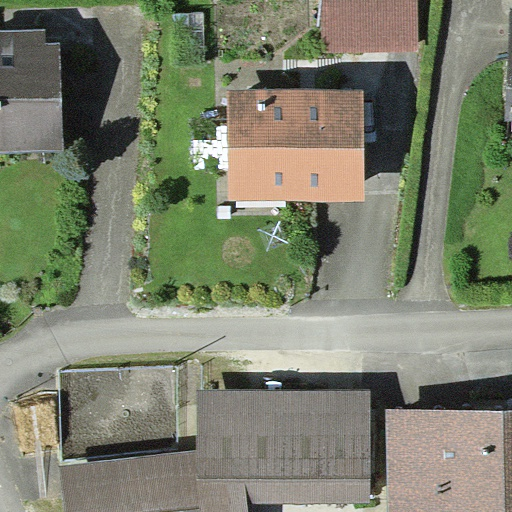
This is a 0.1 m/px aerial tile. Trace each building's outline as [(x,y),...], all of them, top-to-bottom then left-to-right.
[(420,0),(324,0),(326,48),(422,45),(420,0)] [(62,39),(0,40),(0,154),(66,153),(62,39)] [(366,87),(230,92),(234,201),(370,196),(366,87)] [(200,457),(63,469),(66,511),(251,511),(251,503),(373,503),(373,387),(201,383),(200,457)] [(511,511),(511,408),(387,411),(388,511),(511,511)]
